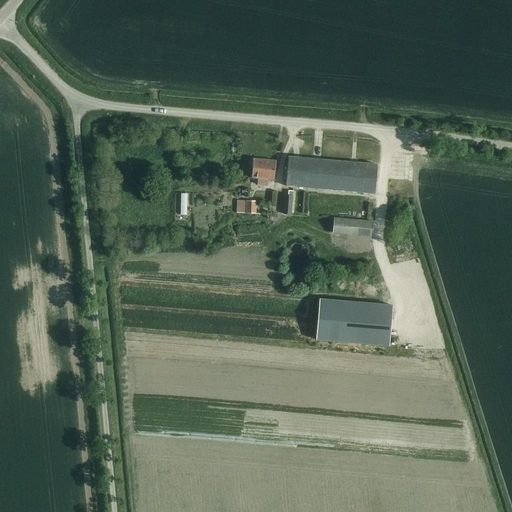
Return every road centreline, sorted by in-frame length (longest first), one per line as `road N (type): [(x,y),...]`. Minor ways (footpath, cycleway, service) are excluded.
road 1 (unclassified): [(511,147),(74,99)]
road 2 (unclassified): [(114,511),(74,99)]
